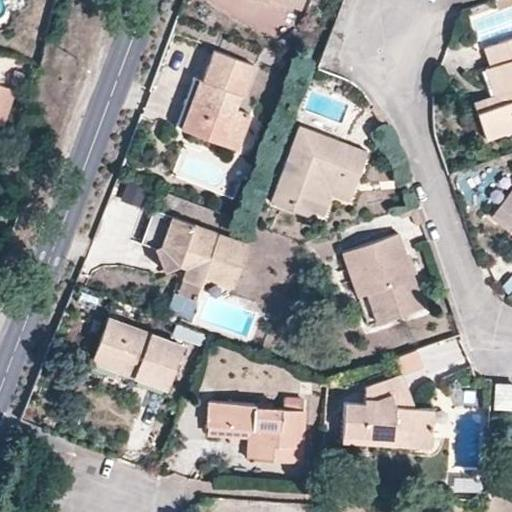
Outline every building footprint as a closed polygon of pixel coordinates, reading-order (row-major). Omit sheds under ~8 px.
[(511,33),(481,45),(487,63),(491,62),(504,98),(473,109),(482,136),(511,126),(511,33)] [(233,106),(249,62),(211,47),(199,78),(181,127),(220,142),(233,106)] [(473,109),(504,98),(491,62),(487,63),(480,65),(481,67),(478,68),(486,92),(469,98),(473,109)] [(181,127),(199,78),(190,75),(172,124),(181,127)] [(0,123),(3,125),(15,90),(0,84),(0,123)] [(234,147),(248,112),(233,106),(220,142),(234,147)] [(310,209),(320,181),(330,185),(337,167),(354,173),(363,148),(295,122),(266,198),(308,214),(310,209)] [(344,198),(354,173),(337,167),(330,185),(328,191),(344,198)] [(137,203),(144,184),(126,177),(119,195),(137,203)] [(328,191),(330,185),(320,181),(310,209),(319,213),(328,191)] [(511,184),(489,216),(511,233),(511,184)] [(418,219),(412,202),(395,208),(397,215),(408,212),(411,222),(418,219)] [(157,243),(169,214),(150,207),(138,240),(151,244),(151,246),(157,243)] [(229,283),(244,241),(169,214),(157,243),(151,246),(160,268),(174,262),(183,265),(179,276),(196,282),(199,272),(229,283)] [(399,245),(394,230),(388,232),(393,247),(399,245)] [(401,252),(399,245),(393,247),(388,232),(339,249),(345,265),(354,262),(363,290),(374,319),(419,304),(408,271),(401,252)] [(413,270),(406,250),(401,252),(408,271),(413,270)] [(363,290),(354,262),(345,265),(354,293),(363,290)] [(190,295),(196,282),(179,276),(173,289),(190,295)] [(162,385),(179,342),(103,314),(92,343),(123,354),(118,368),(162,385)] [(202,332),(172,320),(168,332),(198,343),(202,332)] [(417,342),(419,366),(462,362),(460,339),(417,342)] [(118,368),(123,354),(92,343),(87,357),(118,368)] [(413,347),(393,354),(399,372),(419,365),(413,347)] [(410,404),(397,372),(382,377),(391,402),(410,404)] [(427,433),(429,405),(410,404),(391,402),(382,377),(361,384),(361,400),(340,399),(338,430),(389,433),(389,441),(406,442),(406,432),(427,433)] [(509,404),(511,382),(492,380),(490,403),(509,404)] [(296,459),(300,397),(280,395),(279,404),(250,402),(251,400),(205,398),(203,422),(253,425),(252,456),(296,459)] [(252,456),(253,425),(203,422),(203,432),(243,435),(242,456),(252,456)] [(389,441),(389,433),(338,430),(337,437),(389,441)] [(426,443),(427,433),(406,432),(406,442),(426,443)]
